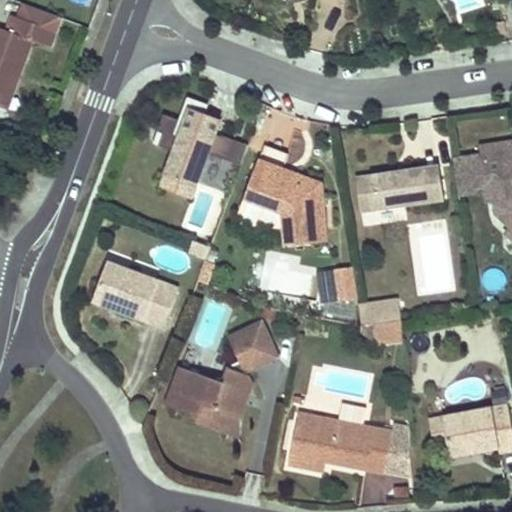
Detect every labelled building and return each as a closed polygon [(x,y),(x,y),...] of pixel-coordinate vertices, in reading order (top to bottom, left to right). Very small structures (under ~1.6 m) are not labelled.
[(308,0),(290,0),(289,2),(291,10),(310,6),(308,0)] [(58,37),(13,20),(8,36),(0,33),(0,96),(11,100),(32,45),(52,53),(58,37)] [(11,100),(0,96),(0,110),(6,113),(11,100)] [(204,119),(207,109),(186,101),(177,124),(171,140),(178,142),(189,113),(204,119)] [(227,165),(234,145),(221,140),(221,141),(215,139),(220,124),(204,119),(189,113),(178,142),(171,140),(177,124),(162,119),(156,136),(161,138),(157,150),(173,156),(164,180),(195,192),(208,158),(227,165)] [(157,150),(161,138),(156,136),(151,148),(157,150)] [(231,167),(239,146),(234,145),(227,165),(231,167)] [(511,145),(481,150),(483,164),(479,165),(486,208),(494,207),(496,217),(511,230),(503,238),(511,245),(511,145)] [(241,170),(249,150),(239,146),(231,167),(241,170)] [(286,164),(262,155),(260,160),(284,169),(286,164)] [(260,160),(244,202),(281,216),(283,248),(327,244),(323,184),(291,172),(288,179),(283,177),(285,170),(284,169),(260,160)] [(439,169),(372,179),(377,213),(444,203),(439,169)] [(288,179),(291,172),(285,170),(283,177),(288,179)] [(377,213),(372,179),(357,181),(362,215),(377,213)] [(195,192),(164,180),(159,191),(191,203),(195,192)] [(210,250),(195,245),(192,256),(206,261),(210,250)] [(178,292),(107,266),(93,304),(110,310),(112,306),(120,309),(118,314),(164,330),(178,292)] [(355,299),(354,267),(338,268),(339,299),(355,299)] [(487,272),(491,289),(506,286),(502,269),(487,272)] [(335,319),(353,321),(355,303),(337,301),(335,319)] [(378,348),(403,347),(401,322),(377,326),(378,348)] [(279,364),(261,328),(249,334),(266,370),(279,364)] [(182,374),(169,410),(200,421),(202,417),(212,421),(211,424),(227,430),(242,423),(253,392),(252,380),(254,376),(266,370),(249,334),(231,343),(241,367),(230,373),(224,389),(182,374)] [(511,432),(508,408),(443,421),(448,448),(451,461),(499,452),(500,457),(511,454),(511,432)] [(289,472),(325,479),(328,464),(329,459),(341,462),(341,467),(385,475),(393,436),(300,418),(289,472)] [(434,451),(448,448),(443,421),(429,424),(434,451)]
